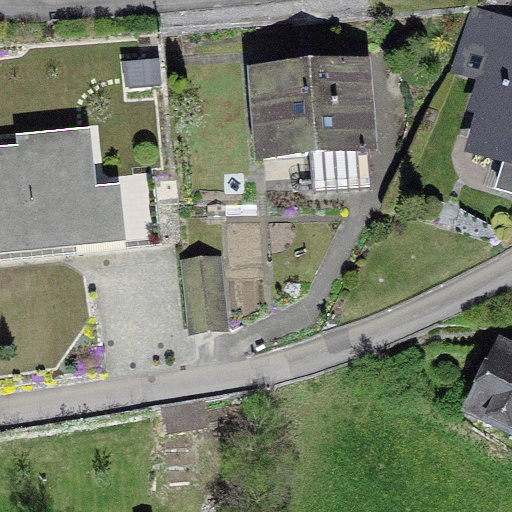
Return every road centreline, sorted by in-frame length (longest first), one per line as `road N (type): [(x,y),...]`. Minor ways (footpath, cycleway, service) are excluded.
road 1 (residential): [(0,404),(304,366),(511,259)]
road 2 (track): [(304,366),(289,511)]
